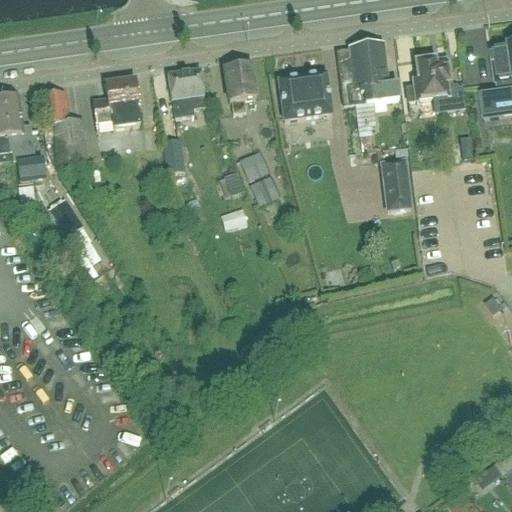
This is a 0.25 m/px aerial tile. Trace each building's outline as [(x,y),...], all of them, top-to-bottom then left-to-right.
[(481,101),(485,125),(511,121),(511,91),(511,87),(511,50),(511,51),(511,54),(509,54),(509,56),(491,59),(496,89),(498,89),(499,99),(481,101)] [(337,74),(341,111),(348,110),(348,113),(398,105),(396,92),(387,93),(381,51),(347,56),(347,60),(335,62),(337,74)] [(445,65),(431,67),(431,63),(414,66),(417,85),(413,85),(414,91),(404,92),(406,107),(431,104),(433,118),(465,114),(462,93),(451,95),(450,85),(448,86),(445,65)] [(243,106),(253,105),(249,73),(223,77),(228,108),(230,108),(232,121),(245,119),(243,106)] [(191,115),(203,114),(202,103),(203,103),(199,77),(166,82),(170,107),(171,107),(174,125),(192,122),(191,115)] [(324,81),(277,88),(283,128),(330,121),(324,81)] [(112,135),(139,131),(136,114),(138,114),(134,86),(104,91),(106,106),(92,108),(95,128),(110,126),(112,135)] [(68,127),(64,100),(39,103),(43,131),(52,130),(59,178),(87,173),(80,126),(68,127)] [(0,105),(9,167),(12,167),(11,158),(24,156),(21,139),(23,139),(18,102),(0,105)] [(0,168),(9,167),(0,105),(0,104),(0,168)] [(374,110),(374,122),(390,123),(390,110),(374,110)] [(403,140),(389,144),(393,159),(408,155),(403,140)] [(166,181),(184,178),(179,145),(161,148),(166,181)] [(239,168),(248,187),(268,178),(259,158),(239,168)] [(18,188),(44,184),(41,163),(15,167),(18,188)] [(405,167),(382,170),(388,217),(411,214),(405,167)] [(239,180),(228,184),(235,201),(246,197),(239,180)] [(270,183),(248,192),(258,213),(279,203),(270,183)] [(421,203),(463,202),(462,183),(420,185),(421,203)] [(19,206),(33,205),(32,192),(17,194),(19,206)] [(65,205),(48,215),(64,242),(81,231),(65,205)] [(51,296),(31,298),(32,310),(52,308),(51,296)] [(485,310),(493,322),(501,316),(493,304),(485,310)] [(169,404),(182,395),(170,378),(157,387),(169,404)] [(0,401),(6,423),(24,418),(18,396),(0,400),(0,401)]
